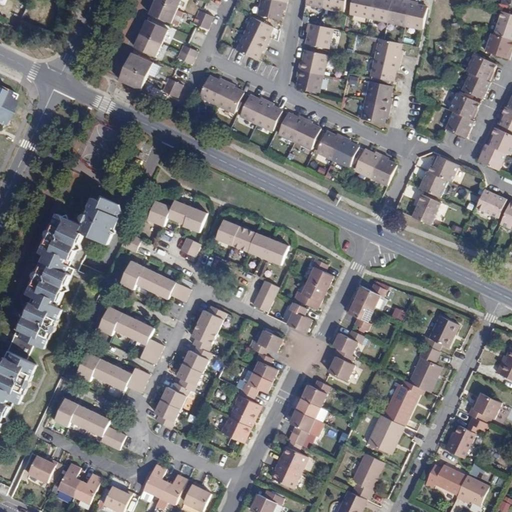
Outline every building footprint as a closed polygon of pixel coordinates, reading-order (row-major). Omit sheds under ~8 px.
[(154,7),(151,14),(173,23),(177,12),(179,9),(156,0),(154,7)] [(156,0),(179,9),(181,0),(156,0)] [(262,0),(259,16),(270,18),(281,20),(284,10),(287,10),(288,3),(274,0),(262,0)] [(344,12),(347,0),(326,0),(325,8),(344,12)] [(371,18),(374,0),(353,0),(354,1),(351,13),(371,18)] [(374,0),(371,18),(389,22),(393,0),(374,0)] [(389,22),(406,26),(412,1),(407,0),(404,0),(404,2),(393,0),(389,22)] [(406,26),(424,30),(429,8),(418,5),(419,2),(412,1),(406,26)] [(196,17),(212,23),(215,17),(203,12),(199,10),(196,17)] [(511,15),(502,11),(494,34),(511,40),(511,15)] [(177,12),(173,23),(179,26),(184,15),(177,12)] [(194,23),(198,25),(209,30),(212,23),(196,17),(194,23)] [(246,34),(269,45),(272,38),(269,37),(274,27),(267,24),(253,18),(246,34)] [(142,34),(164,44),(169,30),(148,20),(144,29),(142,34)] [(325,47),(330,28),(321,26),(309,23),(308,32),(310,33),(308,43),(325,47)] [(486,52),(507,60),(511,49),(511,40),(494,34),(491,33),(486,52)] [(142,34),(136,47),(157,57),(164,44),(142,34)] [(246,34),(238,50),(258,60),(263,50),(266,51),(269,45),(246,34)] [(400,54),(402,44),(385,40),(380,39),(376,56),(401,62),(403,55),(400,54)] [(182,52),(196,58),(199,52),(188,47),(184,45),(182,52)] [(325,53),(307,49),(304,62),(301,61),(299,70),(320,74),(325,53)] [(178,58),(182,59),(194,65),(196,58),(182,52),(178,58)] [(133,53),(127,67),(149,77),(155,63),(133,53)] [(466,71),(470,73),(488,81),(492,72),(494,73),(497,66),(473,55),(466,71)] [(400,70),(401,62),(376,56),(372,75),(394,80),(397,70),(400,70)] [(127,67),(120,81),(142,90),(149,77),(127,67)] [(320,74),(299,70),(298,77),(301,77),(298,88),(306,89),(305,93),(316,95),(320,74)] [(470,73),(462,90),(483,99),(484,100),(492,82),(488,81),(470,73)] [(200,96),(217,104),(228,81),(221,78),(220,81),(210,77),(200,96)] [(167,85),(182,91),(184,85),(173,80),(169,79),(167,85)] [(234,113),(244,92),(235,88),(236,85),(228,81),(217,104),(234,113)] [(390,98),(393,88),(371,83),(367,102),(392,107),(393,98),(390,98)] [(163,91),(167,93),(179,98),(182,91),(167,85),(163,91)] [(0,123),(1,125),(13,100),(7,96),(9,91),(0,87),(0,123)] [(457,94),(449,109),(454,112),(471,119),(475,111),(478,112),(481,105),(457,94)] [(241,116),(258,124),(269,101),(262,97),(261,100),(250,95),(241,116)] [(273,131),(282,110),(274,106),(275,104),(269,101),(258,124),(273,131)] [(390,114),(392,107),(367,102),(363,119),(385,124),(387,113),(390,114)] [(511,131),(511,109),(508,107),(507,107),(503,115),(505,117),(501,127),(511,131)] [(454,112),(446,130),(467,139),(475,121),(471,119),(454,112)] [(280,134),(296,142),(307,119),(300,116),(299,118),(289,114),(280,134)] [(311,149),(321,129),(312,124),(314,122),(307,119),(296,142),(311,149)] [(511,155),(511,154),(511,134),(496,128),(493,136),(495,137),(490,146),(508,153),(511,155)] [(318,152),(334,160),(345,137),(338,134),(337,136),(327,132),(318,152)] [(350,167),(359,147),(350,143),(352,140),(345,137),(334,160),(350,167)] [(487,144),(479,162),(499,170),(508,153),(490,146),(487,144)] [(356,170),(372,178),(383,155),(377,152),(375,154),(365,150),(356,170)] [(388,185),(397,165),(389,161),(390,158),(383,155),(372,178),(388,185)] [(429,172),(449,181),(453,182),(460,166),(439,157),(434,167),(432,165),(429,172)] [(427,171),(420,188),(441,198),(449,181),(429,172),(427,171)] [(508,200),(486,190),(477,209),(499,220),(508,200)] [(422,196),(413,217),(432,225),(441,204),(422,196)] [(123,213),(121,205),(105,198),(102,203),(123,213)] [(123,213),(102,203),(95,200),(83,225),(59,214),(41,253),(47,256),(28,295),(33,297),(15,335),(44,348),(62,310),(57,308),(65,292),(70,290),(68,285),(75,269),(69,266),(84,235),(108,245),(113,235),(117,232),(116,228),(123,213)] [(208,214),(175,200),(173,208),(157,202),(149,220),(165,227),(168,218),(184,225),(183,226),(200,233),(208,214)] [(511,200),(511,201),(501,226),(511,230),(511,200)] [(290,247),(225,220),(217,239),(282,265),(290,247)] [(201,245),(188,239),(182,250),(196,256),(201,245)] [(330,264),(317,257),(314,265),(317,266),(310,281),(327,289),(334,275),(326,271),(330,264)] [(145,267),(132,261),(122,283),(134,290),(138,284),(170,300),(172,295),(187,302),(192,290),(179,283),(178,282),(146,267),(145,267)] [(327,289),(310,281),(303,293),(301,292),(297,299),(310,305),(313,299),(321,303),(327,289)] [(277,294),(280,288),(266,282),(254,305),(268,312),(277,294)] [(358,300),(377,309),(383,296),(386,297),(390,290),(376,283),(373,290),(365,287),(358,300)] [(370,323),(377,309),(358,300),(352,314),(359,318),(356,325),(370,331),(373,325),(370,323)] [(308,309),(295,303),(292,309),(295,311),(288,324),(293,327),(306,333),(312,320),(305,316),(308,309)] [(124,313),(110,307),(100,329),(113,336),(115,331),(147,346),(142,357),(156,364),(164,346),(151,340),(156,329),(124,313)] [(157,421),(164,425),(173,429),(191,390),(195,392),(213,354),(210,352),(228,314),(211,307),(209,313),(205,311),(192,337),(196,339),(194,345),(197,346),(194,353),(191,351),(178,377),(182,378),(179,384),(175,383),(172,389),(169,387),(156,413),(159,416),(157,421)] [(427,345),(436,350),(440,342),(441,342),(452,321),(435,313),(425,335),(421,342),(427,345)] [(277,352),(285,337),(266,328),(259,343),(255,341),(251,349),(260,353),(266,356),(270,348),(277,352)] [(342,334),(335,347),(337,347),(339,349),(354,356),(361,343),(364,344),(367,337),(353,330),(350,337),(342,334)] [(415,330),(411,338),(421,342),(425,335),(415,330)] [(435,364),(441,352),(436,350),(427,345),(421,357),(422,359),(410,383),(425,390),(431,393),(443,368),(435,364)] [(353,363),(356,357),(354,356),(339,349),(336,355),(339,357),(336,363),(331,372),(349,380),(356,365),(353,363)] [(504,367),(496,363),(491,373),(511,382),(511,350),(508,358),(504,367)] [(37,364),(8,351),(0,368),(0,432),(15,401),(19,403),(37,364)] [(134,374),(89,353),(78,375),(91,382),(94,376),(125,391),(128,386),(142,393),(151,375),(137,368),(134,374)] [(273,359),(266,356),(260,353),(257,359),(260,360),(254,372),(273,381),(279,369),(271,364),(273,359)] [(500,355),(496,363),(504,367),(508,358),(500,355)] [(268,392),(273,381),(254,372),(249,383),(246,382),(243,389),(245,390),(256,395),(260,388),(268,392)] [(322,407),(331,386),(323,383),(320,381),(319,381),(316,387),(310,385),(304,398),(322,407)] [(423,394),(425,390),(410,383),(405,381),(403,384),(421,393),(423,394)] [(405,426),(421,393),(403,384),(400,383),(384,416),(405,426)] [(232,417),(252,427),(262,405),(254,401),(256,395),(245,390),(237,406),(235,406),(230,416),(232,417)] [(474,408),(470,415),(474,417),(484,422),(487,415),(493,418),(495,419),(503,404),(483,394),(479,403),(476,409),(474,408)] [(316,419),(322,407),(304,398),(298,410),(316,419)] [(103,437),(101,442),(115,449),(123,432),(109,426),(111,421),(67,399),(56,421),(69,427),(72,422),(103,437)] [(310,432),(316,419),(298,410),(292,423),(296,425),(293,432),(307,439),(308,439),(311,433),(310,432)] [(396,444),(405,426),(384,416),(381,414),(368,443),(388,452),(389,453),(394,443),(396,444)] [(487,415),(484,422),(490,424),(493,418),(487,415)] [(222,432),(244,443),(252,427),(232,417),(227,427),(225,426),(222,432)] [(484,422),(474,417),(471,423),(481,428),(488,431),(491,425),(490,424),(484,422)] [(471,423),(468,428),(478,433),(481,428),(471,423)] [(457,433),(449,450),(466,458),(478,433),(468,428),(461,425),(457,433)] [(455,432),(447,449),(449,450),(457,433),(455,432)] [(300,452),(303,446),(292,440),(283,457),(281,456),(278,463),(300,474),(308,457),(300,452)] [(388,452),(368,443),(367,445),(387,454),(388,452)] [(372,490),(386,462),(367,453),(353,481),(357,483),(353,492),(369,500),(374,491),(372,490)] [(49,460),(46,459),(39,456),(31,474),(48,482),(50,480),(52,474),(56,476),(62,463),(50,458),(49,460)] [(291,493),(300,474),(278,463),(275,469),(277,470),(270,484),(291,493)] [(60,488),(76,496),(83,481),(77,477),(82,468),(72,464),(70,467),(60,488)] [(145,489),(161,497),(168,482),(163,479),(167,469),(157,464),(145,489)] [(437,483),(459,494),(468,477),(445,466),(443,469),(436,466),(428,482),(436,485),(437,483)] [(83,481),(76,496),(82,499),(91,503),(103,480),(104,478),(95,473),(89,483),(83,481)] [(167,500),(177,505),(189,479),(180,475),(174,485),(168,482),(161,497),(156,506),(163,509),(167,500)] [(459,494),(459,496),(465,499),(467,498),(474,501),(487,507),(495,489),(468,476),(468,477),(459,494)] [(212,494),(206,491),(202,489),(204,486),(195,482),(185,502),(204,511),(212,494)] [(0,487),(0,491),(8,496),(11,488),(2,483),(0,487)] [(123,511),(126,507),(134,492),(125,488),(124,490),(113,485),(105,503),(123,511)] [(362,511),(369,500),(353,492),(350,491),(339,511),(362,511)] [(126,507),(133,510),(140,495),(134,492),(126,507)] [(294,503),(277,495),(274,501),(267,498),(260,511),(292,511),(293,511),(291,511),(294,503)] [(91,503),(82,499),(79,504),(88,508),(91,503)]
